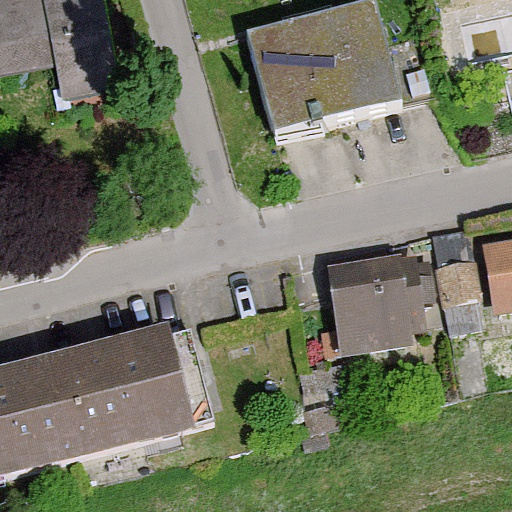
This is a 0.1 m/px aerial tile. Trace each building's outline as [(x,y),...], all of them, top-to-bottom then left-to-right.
[(0,0),(0,79),(57,68),(64,101),(120,91),(103,0),(0,0)] [(377,8),(249,42),(273,134),(275,134),(311,122),(315,135),(324,131),(331,130),(330,128),(404,111),(404,110),(433,102),(417,39),(387,47),(377,8)] [(325,138),(324,131),(315,135),(311,122),(275,134),(278,149),(325,138)] [(469,238),(436,243),(447,309),(446,309),(451,337),(484,332),(479,304),(480,304),(469,238)] [(511,251),(492,255),(501,316),(511,314),(511,251)] [(385,253),(333,265),(337,280),(345,334),(325,337),(328,360),(407,347),(406,338),(426,335),(422,310),(433,308),(431,293),(420,295),(416,268),(390,274),(385,253)] [(192,336),(0,386),(0,483),(216,427),(192,336)] [(482,355),(458,359),(464,396),(489,392),(482,355)]
